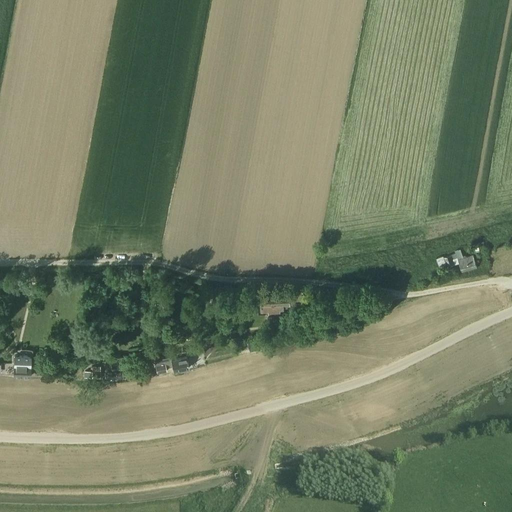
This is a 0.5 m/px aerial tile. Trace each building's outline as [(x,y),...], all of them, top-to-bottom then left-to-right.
[(451,255),(444,257),(447,267),(455,265),(451,255)] [(440,269),(447,267),(444,257),(443,256),(436,258),(440,269)] [(473,256),(458,260),(462,273),(477,269),(473,256)] [(290,294),(279,295),(262,295),(263,313),(268,312),(268,317),(280,316),(280,312),(284,312),(284,306),(290,306),(290,294)] [(260,341),(248,343),(250,352),(262,349),(260,341)] [(30,377),(30,356),(14,356),(14,376),(30,377)] [(187,357),(185,357),(171,360),(171,356),(154,359),(157,373),(167,371),(166,366),(172,365),(173,371),(189,368),(187,357)] [(111,357),(111,365),(105,365),(105,379),(123,379),(123,357),(111,357)] [(84,379),(100,379),(100,366),(92,367),(92,371),(84,371),(84,379)]
